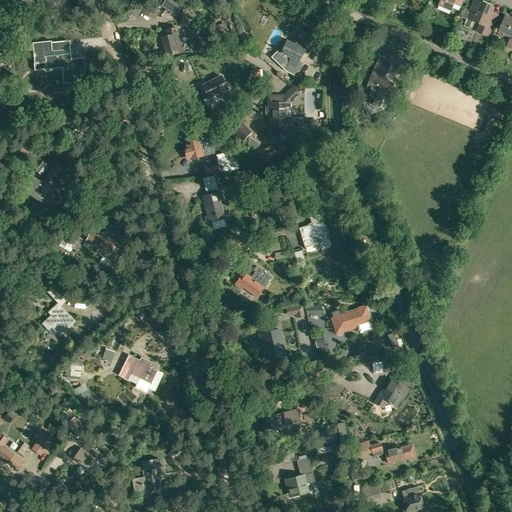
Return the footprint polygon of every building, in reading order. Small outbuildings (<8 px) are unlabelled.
[(167,10),(173,1),(171,0),(165,0),(161,6),(167,10)] [(461,7),(463,0),(440,0),(438,6),(452,12),(455,4),(461,7)] [(469,15),(468,18),(473,20),(473,21),(481,24),(478,32),(488,36),(494,23),(488,21),(494,8),(481,2),(481,3),(475,0),(472,8),(466,6),(463,13),(469,15)] [(150,5),(144,14),(153,20),(159,11),(150,5)] [(511,18),(506,16),(497,35),(510,40),(507,47),(511,49),(511,18)] [(229,37),(225,24),(215,26),(218,40),(229,37)] [(179,40),(176,28),(160,32),(165,55),(184,51),(181,40),(179,40)] [(298,62),(303,51),(308,53),(311,47),(306,45),(307,44),(297,40),(294,45),(287,42),(281,52),(278,50),(271,57),(285,71),(296,76),(303,64),(298,62)] [(50,41),(32,43),(33,54),(33,57),(33,59),(33,61),(34,60),(34,64),(45,62),(45,63),(50,62),(51,68),(53,68),(61,67),(70,66),(70,59),(69,55),(71,54),(70,53),(69,53),(69,50),(70,50),(70,49),(69,49),(68,45),(68,42),(62,43),(55,43),(53,44),(53,42),(51,43),(50,41)] [(374,68),(372,75),(371,75),(366,89),(369,90),(364,101),(379,107),(383,96),(387,98),(393,84),(383,80),(386,73),(387,73),(391,63),(378,57),(373,68),(374,68)] [(64,83),(63,83),(63,84),(85,82),(84,69),(63,71),(64,83)] [(260,79),(259,70),(250,71),(250,80),(260,79)] [(219,104),(216,96),(228,90),(221,75),(200,85),(207,98),(203,100),(208,109),(219,104)] [(284,118),(284,108),(291,108),(291,102),(302,92),(295,84),(283,95),(267,95),(267,107),(265,107),(265,114),(267,114),(267,126),(267,135),(291,135),(291,129),(303,128),(303,118),(284,118)] [(227,129),(242,143),(250,133),(235,120),(227,129)] [(86,141),(75,129),(68,135),(80,147),(86,141)] [(183,146),(185,151),(187,159),(192,157),(192,159),(201,157),(206,156),(215,153),(211,139),(207,135),(201,137),(196,138),(187,141),(185,141),(186,146),(183,146)] [(43,162),(36,171),(41,175),(48,166),(43,162)] [(221,174),(221,172),(220,165),(220,163),(204,166),(206,176),(221,174)] [(296,163),(289,169),(294,175),(301,168),(296,163)] [(24,191),(42,204),(52,190),(55,192),(61,185),(51,178),(58,169),(53,165),(41,181),(34,177),(24,191)] [(206,192),(217,190),(216,183),(219,182),(217,175),(203,179),(206,192)] [(256,180),(252,186),(264,193),(267,187),(256,180)] [(224,219),(219,201),(218,193),(205,196),(210,216),(206,217),(207,223),(224,219)] [(282,197),(275,201),(284,223),(291,219),(282,197)] [(299,229),(305,247),(312,245),(312,241),(319,240),(323,249),(330,245),(328,233),(321,224),(320,224),(316,212),(309,214),(312,225),(299,229)] [(88,248),(90,244),(98,248),(96,252),(104,256),(100,263),(108,267),(110,267),(120,250),(96,237),(95,238),(89,235),(86,241),(79,237),(74,245),(65,240),(61,246),(71,252),(73,248),(78,251),(82,244),(88,248)] [(301,251),(294,253),(296,261),(303,259),(301,251)] [(257,265),(252,270),(254,272),(250,277),(247,274),(241,281),(239,279),(235,284),(242,290),(244,287),(257,297),(269,282),(268,281),(272,276),(257,265)] [(42,274),(33,274),(33,284),(42,285),(42,274)] [(29,301),(29,290),(19,290),(19,301),(29,301)] [(76,322),(62,306),(59,303),(48,314),(51,317),(42,325),(48,331),(51,328),(60,337),(76,322)] [(301,304),(289,307),(285,308),(287,316),(295,315),(296,318),(305,316),(301,304)] [(331,318),(335,330),(350,325),(351,328),(357,326),(359,330),(370,327),(364,308),(341,315),(339,310),(331,312),(333,318),(331,318)] [(279,329),(260,334),(266,360),(285,355),(279,329)] [(393,333),(388,335),(393,349),(399,347),(393,333)] [(157,370),(149,367),(138,361),(128,356),(119,374),(136,383),(148,389),(157,370)] [(384,373),(399,370),(397,359),(382,361),(384,373)] [(383,408),(387,402),(394,406),(396,408),(412,383),(396,373),(392,380),(390,378),(383,389),(375,403),(383,408)] [(259,408),(260,413),(265,432),(278,429),(273,405),(259,408)] [(300,421),(297,409),(279,413),(282,425),(300,421)] [(10,424),(16,418),(10,412),(4,419),(10,424)] [(75,417),(66,423),(78,438),(86,432),(75,417)] [(34,446),(49,456),(56,446),(51,442),(53,439),(39,429),(32,439),(37,443),(34,446)] [(330,431),(321,433),(323,442),(332,440),(330,431)] [(1,435),(0,435),(0,458),(18,471),(25,462),(4,447),(9,441),(1,435)] [(372,453),(381,450),(382,450),(380,442),(369,445),(368,441),(361,443),(364,455),(372,453)] [(338,445),(316,448),(317,454),(339,451),(338,445)] [(168,454),(174,458),(180,450),(174,446),(168,454)] [(385,452),(388,463),(411,457),(408,446),(397,449),(396,446),(387,448),(388,452),(385,452)] [(86,450),(81,447),(73,459),(88,469),(95,458),(97,455),(88,448),(86,450)] [(295,460),(293,453),(283,455),(285,462),(295,460)] [(309,456),(308,457),(296,460),(299,470),(311,467),(309,456)] [(141,480),(143,492),(160,489),(158,477),(166,475),(164,468),(160,468),(159,460),(142,463),(143,472),(144,471),(145,479),(141,480)] [(313,473),(301,476),(289,479),(293,496),(305,493),(303,487),(307,486),(307,484),(315,482),(313,473)] [(377,484),(361,488),(364,501),(380,497),(377,484)] [(408,511),(423,508),(421,503),(424,502),(422,496),(420,497),(417,487),(407,490),(401,491),(406,511),(408,511)] [(162,506),(160,496),(152,497),(154,507),(162,506)]
